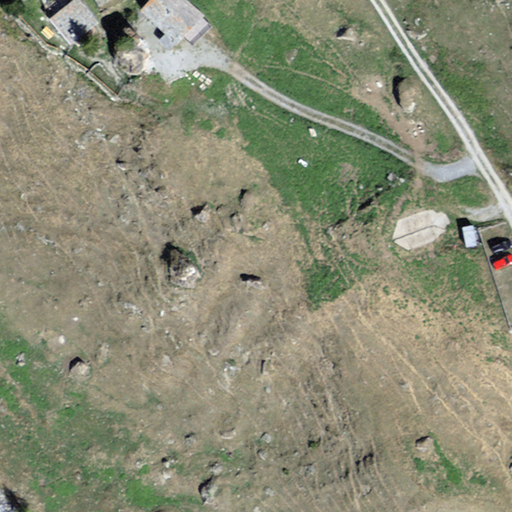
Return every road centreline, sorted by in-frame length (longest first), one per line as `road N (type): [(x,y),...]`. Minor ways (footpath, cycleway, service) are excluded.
road 1 (track): [(474,147),(467,163),(435,174),(388,142),(300,111),(202,50)]
road 2 (track): [(380,0),(511,212)]
